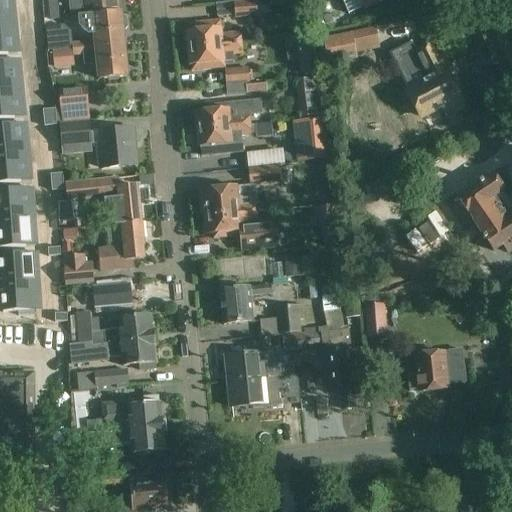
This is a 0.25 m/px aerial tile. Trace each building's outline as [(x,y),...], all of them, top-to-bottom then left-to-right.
[(20,0),(0,0),(0,16),(21,17),(20,0)] [(85,0),(87,17),(93,17),(93,16),(118,14),(116,0),(85,0)] [(341,0),(348,14),(362,8),(363,10),(383,0),(341,0)] [(234,19),(257,18),(255,2),(233,3),(234,19)] [(95,48),(123,45),(121,29),(124,29),(127,26),(126,18),(123,15),(120,15),(120,13),(118,14),(93,16),(93,17),(87,17),(79,18),(80,27),(87,36),(95,35),(95,42),(81,43),(82,56),(84,56),(96,55),(95,48)] [(21,17),(0,16),(0,37),(21,37),(21,17)] [(187,49),(240,44),(239,33),(221,34),(220,28),(219,21),(186,24),(186,31),(185,31),(187,49)] [(48,27),(50,52),(58,51),(56,26),(48,27)] [(375,29),(323,40),(323,42),(315,43),(320,64),(327,62),(328,65),(356,59),(355,54),(379,49),(375,29)] [(45,49),(44,35),(35,36),(36,49),(45,49)] [(297,61),(299,75),(318,76),(313,38),(286,41),(292,50),(293,61),(297,61)] [(82,56),(81,43),(71,44),(72,57),(82,56)] [(241,54),(240,44),(187,49),(188,66),(190,66),(191,71),(225,68),(225,63),(233,62),(233,55),(241,54)] [(453,112),(464,106),(433,45),(415,55),(410,44),(390,54),(422,118),(441,108),(446,119),(455,114),(453,112)] [(85,67),(97,66),(99,80),(126,78),(123,45),(95,48),(96,55),(84,56),(85,67)] [(47,66),(46,55),(34,56),(35,67),(47,66)] [(21,57),(0,56),(0,85),(21,86),(21,57)] [(236,87),(250,85),(249,69),(224,71),(225,88),(236,87)] [(299,81),(304,119),(322,116),(317,79),(299,81)] [(0,110),(20,110),(21,86),(0,85),(0,110)] [(58,91),(61,122),(89,120),(85,89),(58,91)] [(228,109),(226,109),(225,104),(214,105),(214,110),(193,112),(195,131),(249,125),(248,108),(228,109)] [(43,119),(55,118),(54,110),(43,111),(43,119)] [(43,119),(44,127),(56,126),(55,118),(43,119)] [(325,159),(321,119),(294,122),(297,162),(325,159)] [(58,123),(59,141),(60,148),(91,146),(89,120),(61,122),(61,123),(58,123)] [(30,124),(0,124),(0,149),(31,149),(30,124)] [(250,135),(249,125),(195,131),(196,147),(200,146),(201,156),(215,155),(215,154),(223,153),(223,154),(241,152),(239,137),(250,135)] [(134,166),(130,130),(130,128),(116,129),(116,133),(95,136),(99,169),(134,166)] [(31,149),(0,149),(0,174),(31,174),(31,149)] [(280,166),(248,169),(249,183),(257,183),(257,184),(281,182),(280,166)] [(374,203),(382,198),(390,193),(393,198),(407,191),(404,186),(407,184),(403,180),(399,176),(395,173),(384,178),(364,190),(363,188),(351,196),(364,218),(378,210),(374,203)] [(62,182),(62,174),(50,175),(51,183),(62,182)] [(486,240),(493,251),(503,245),(508,253),(511,250),(511,207),(501,192),(503,191),(501,188),(503,185),(498,178),(495,179),(493,176),(483,182),(482,181),(479,183),(480,184),(459,199),(474,221),(474,222),(475,224),(474,227),(478,234),(481,233),(484,237),(483,238),(484,241),(486,240)] [(105,194),(117,193),(119,207),(104,208),(106,228),(111,227),(121,226),(140,224),(138,198),(136,199),(135,186),(118,188),(117,180),(64,185),(66,204),(106,200),(105,194)] [(51,183),(51,191),(63,190),(62,182),(51,183)] [(235,188),(201,191),(204,217),(257,212),(255,187),(235,189),(235,188)] [(34,189),(0,191),(0,212),(35,211),(34,189)] [(314,208),(315,219),(317,219),(317,223),(335,222),(334,206),(314,208)] [(35,211),(0,212),(0,239),(37,237),(35,211)] [(258,223),(257,212),(204,217),(205,234),(212,233),(212,240),(239,238),(240,253),(279,250),(279,248),(286,248),(285,232),(277,226),(277,224),(258,226),(258,223)] [(143,247),(140,224),(121,226),(111,227),(113,244),(122,243),(123,249),(98,251),(100,272),(132,269),(131,261),(142,260),(141,247),(143,247)] [(60,256),(59,249),(47,249),(48,257),(60,256)] [(35,251),(0,250),(0,278),(35,278),(35,251)] [(63,271),(65,289),(92,285),(89,267),(82,268),(81,259),(63,261),(64,271),(63,271)] [(314,270),(313,287),(328,288),(329,271),(314,270)] [(110,289),(132,288),(131,275),(109,276),(110,289)] [(35,278),(0,278),(0,300),(35,301),(35,278)] [(269,286),(219,290),(222,325),(252,322),(250,296),(270,294),(269,286)] [(362,298),(365,338),(386,337),(384,305),(379,305),(378,297),(362,298)] [(260,337),(301,334),(299,315),(303,315),(302,306),(274,309),(275,320),(259,321),(260,337)] [(75,315),(77,344),(91,343),(91,333),(89,313),(75,315)] [(118,331),(102,332),(91,333),(91,343),(91,346),(94,346),(152,340),(150,316),(117,319),(118,331)] [(318,333),(303,335),(281,337),(283,352),(319,349),(318,335),(319,335),(318,333)] [(154,364),(152,340),(94,346),(95,360),(121,358),(122,367),(154,364)] [(222,383),(228,382),(282,377),(279,347),(260,349),(261,351),(226,355),(227,372),(221,373),(222,383)] [(351,380),(367,378),(364,348),(348,350),(348,349),(322,352),(326,388),(338,387),(340,408),(354,406),(351,380)] [(449,353),(415,357),(417,376),(408,377),(409,392),(418,391),(418,392),(448,390),(447,385),(465,383),(462,351),(449,352),(449,353)] [(127,370),(93,374),(95,388),(128,385),(127,370)] [(0,477),(5,477),(20,471),(20,463),(32,464),(32,374),(0,373),(0,477)] [(298,375),(299,392),(315,390),(313,374),(298,375)] [(284,404),(282,377),(228,382),(231,407),(265,403),(266,406),(284,404)] [(93,434),(160,428),(157,396),(141,398),(142,406),(129,407),(128,402),(101,404),(102,422),(92,423),(93,434)] [(163,452),(160,428),(93,434),(93,435),(86,435),(87,446),(104,444),(105,446),(129,444),(130,455),(132,455),(133,463),(162,460),(161,452),(163,452)] [(91,477),(90,465),(70,466),(71,478),(91,477)] [(99,486),(123,485),(122,474),(98,475),(99,486)] [(145,480),(131,481),(132,495),(121,496),(122,509),(104,510),(103,511),(137,511),(138,509),(166,507),(166,505),(168,502),(168,496),(165,493),(164,482),(145,483),(145,480)] [(26,511),(27,511),(15,503),(8,511),(26,511)]
